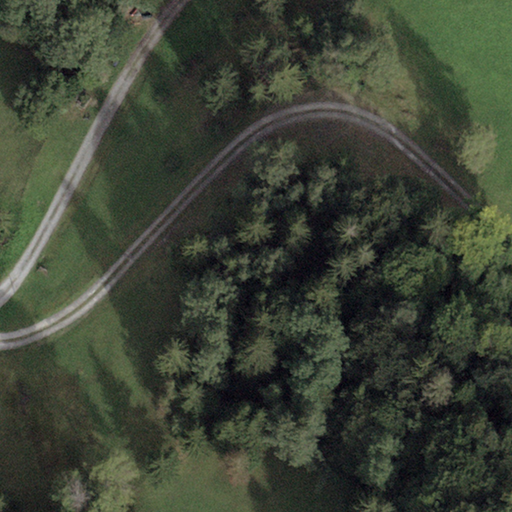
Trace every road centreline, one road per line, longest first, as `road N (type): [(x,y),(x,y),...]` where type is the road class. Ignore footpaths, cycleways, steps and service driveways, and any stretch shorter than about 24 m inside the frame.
road 1 (track): [(0,340),(63,317),(230,153),(284,118),(312,111),(380,126),(511,247)]
road 2 (track): [(0,297),(151,36),(180,0)]
